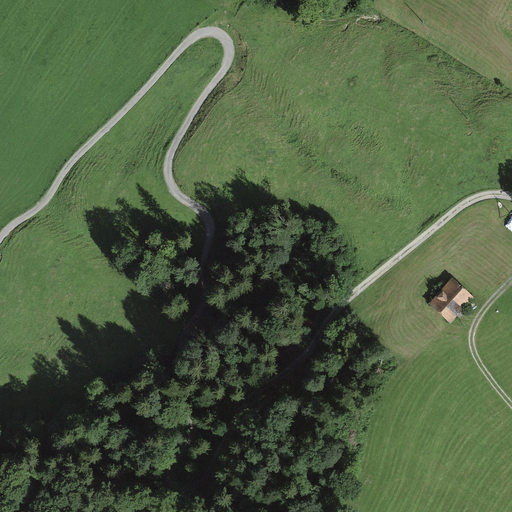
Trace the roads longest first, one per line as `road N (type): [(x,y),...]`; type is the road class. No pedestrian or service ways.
road 1 (track): [(0,237),(43,203),(78,154),(188,40),(205,31),(227,41),(227,63),(169,159),(176,192),(210,225),(207,297),(178,352),(193,421),(171,472),(172,481),(189,488),(207,474),(245,400),(296,364),(345,301),(463,204),(511,196)]
road 2 (track): [(511,404),(477,359),(472,337),(511,280)]
